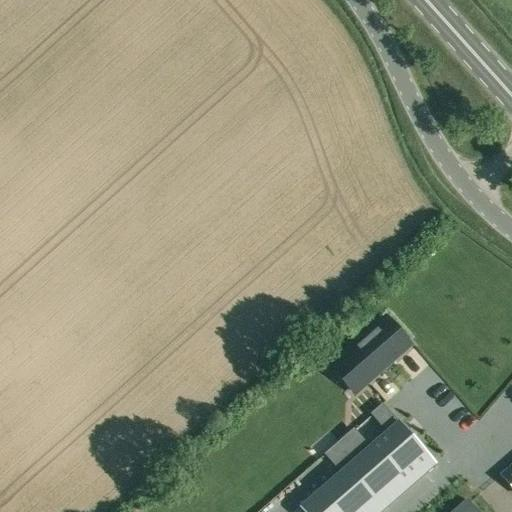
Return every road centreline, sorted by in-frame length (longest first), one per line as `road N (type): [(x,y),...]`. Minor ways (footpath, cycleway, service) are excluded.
road 1 (unclassified): [(511,228),(444,157),(359,0)]
road 2 (primary): [(511,93),(427,0)]
